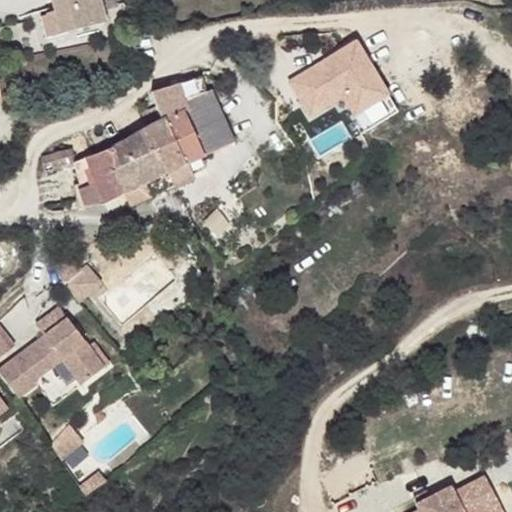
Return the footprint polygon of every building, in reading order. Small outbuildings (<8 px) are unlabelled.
[(52,0),(55,12),(61,33),(106,22),(100,0),(52,0)] [(61,33),(55,12),(48,14),(54,35),(61,33)] [(352,46),(288,91),(311,124),(344,102),(356,120),(388,98),(352,46)] [(235,141),(212,89),(207,92),(203,76),(152,93),(157,106),(141,112),(148,128),(146,129),(168,175),(174,186),(193,176),(187,164),(202,156),(235,141)] [(316,138),(322,151),(350,139),(345,126),(316,138)] [(168,175),(146,129),(132,136),(113,148),(86,159),(78,161),(75,148),(54,154),(41,157),(44,172),(74,166),(81,188),(79,188),(84,207),(104,205),(125,194),(131,207),(174,186),(168,175)] [(207,169),(202,156),(187,164),(193,176),(207,169)] [(101,283),(86,265),(64,284),(79,302),(101,283)] [(68,319),(59,307),(36,325),(45,336),(68,319)] [(88,346),(68,319),(45,336),(0,369),(0,372),(19,398),(37,384),(35,380),(62,359),(82,385),(109,364),(93,343),(88,346)] [(0,356),(13,347),(0,328),(0,356)] [(84,441),(70,425),(51,445),(62,460),(84,441)] [(450,491),(448,486),(428,497),(414,505),(417,510),(413,511),(479,511),(496,502),(481,474),(450,491)] [(410,498),(414,505),(428,497),(424,490),(410,498)] [(501,511),(496,502),(479,511),(501,511)]
